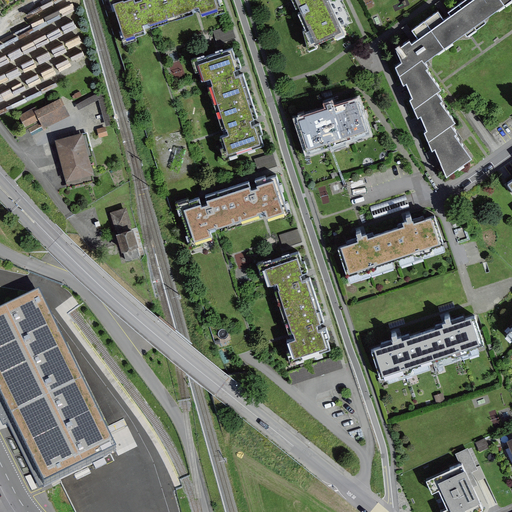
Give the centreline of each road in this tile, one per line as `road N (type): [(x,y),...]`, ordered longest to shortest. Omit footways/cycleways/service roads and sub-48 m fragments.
road 1 (residential): [(375,511),(130,313),(0,186)]
road 2 (unknown): [(308,224),(412,183),(412,162),(380,116)]
